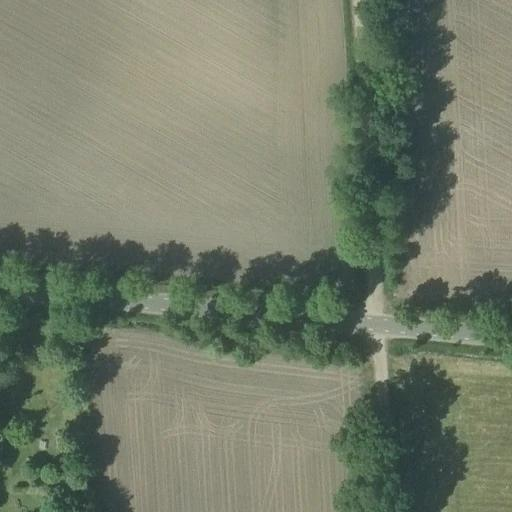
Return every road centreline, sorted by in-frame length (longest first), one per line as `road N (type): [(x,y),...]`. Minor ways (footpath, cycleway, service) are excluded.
road 1 (tertiary): [(511,339),(0,290)]
road 2 (track): [(360,0),(389,511)]
